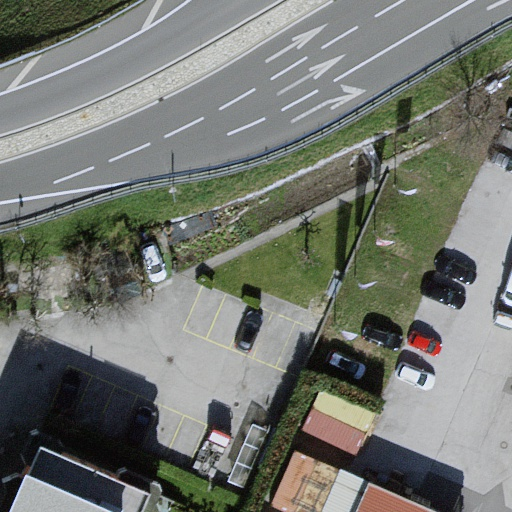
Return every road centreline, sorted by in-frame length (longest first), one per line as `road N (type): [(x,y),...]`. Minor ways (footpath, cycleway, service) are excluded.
road 1 (motorway): [(0,190),(147,141),(295,64)]
road 2 (motorway): [(231,0),(68,84),(0,107)]
road 3 (motorway): [(295,64),(486,0)]
road 4 (motorway): [(295,64),(406,0)]
